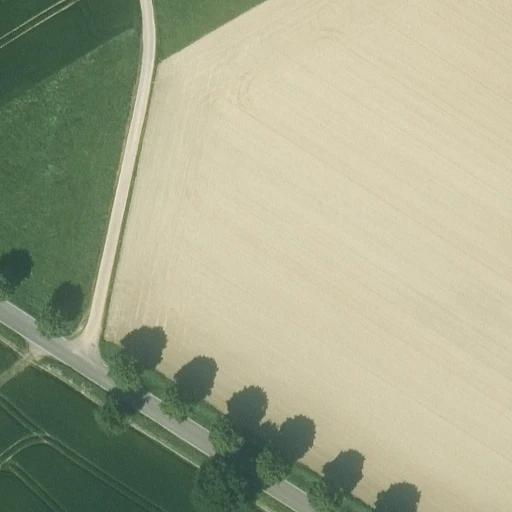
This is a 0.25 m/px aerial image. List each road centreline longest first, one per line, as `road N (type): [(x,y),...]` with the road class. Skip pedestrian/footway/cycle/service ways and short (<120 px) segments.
road 1 (unclassified): [(77,363),(93,330),(150,57),(137,0)]
road 2 (secondary): [(77,363),(313,511)]
